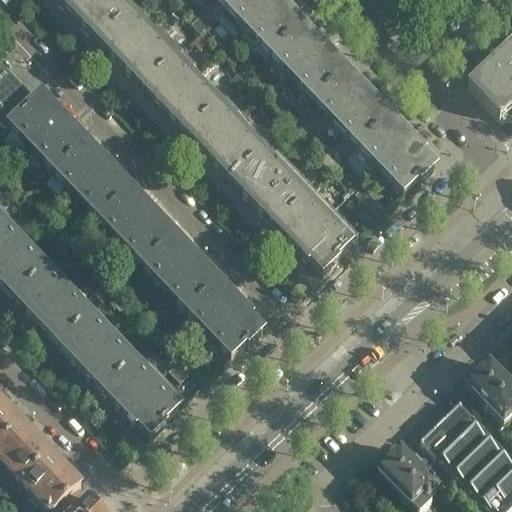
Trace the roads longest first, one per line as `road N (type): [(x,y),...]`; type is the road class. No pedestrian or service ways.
road 1 (residential): [(299,334),(0,17)]
road 2 (residential): [(299,334),(483,159)]
road 3 (tertiary): [(364,337),(183,511)]
road 4 (residential): [(131,484),(155,473),(299,334)]
road 5 (tertiary): [(219,511),(381,354)]
road 6 (tertiary): [(511,211),(364,337)]
road 7 (residential): [(131,484),(107,476),(0,363)]
road 8 (tertiary): [(381,354),(511,247)]
road 9 (residential): [(328,511),(334,477),(420,393)]
road 10 (residential): [(420,393),(511,300)]
